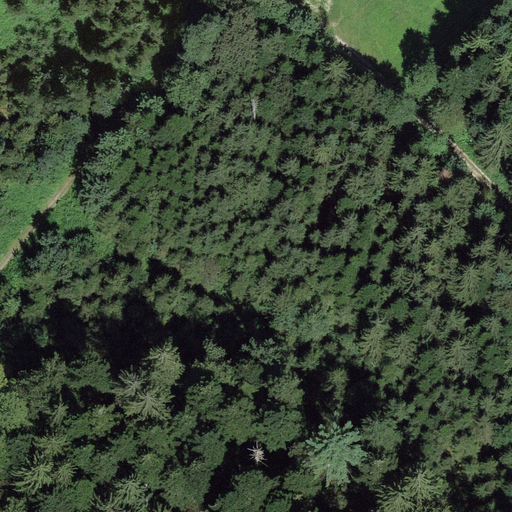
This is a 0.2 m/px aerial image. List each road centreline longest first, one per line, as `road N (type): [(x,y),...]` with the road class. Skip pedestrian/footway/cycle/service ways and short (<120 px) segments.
road 1 (track): [(196,0),(171,55),(0,265)]
road 2 (track): [(511,213),(449,145),(277,0)]
